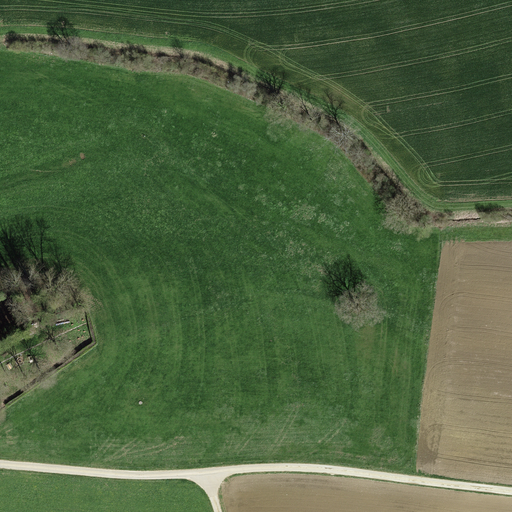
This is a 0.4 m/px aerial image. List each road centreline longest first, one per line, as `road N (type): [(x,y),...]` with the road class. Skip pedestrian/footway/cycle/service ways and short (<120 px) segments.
road 1 (track): [(511,490),(304,469),(207,473)]
road 2 (track): [(207,473),(0,467)]
